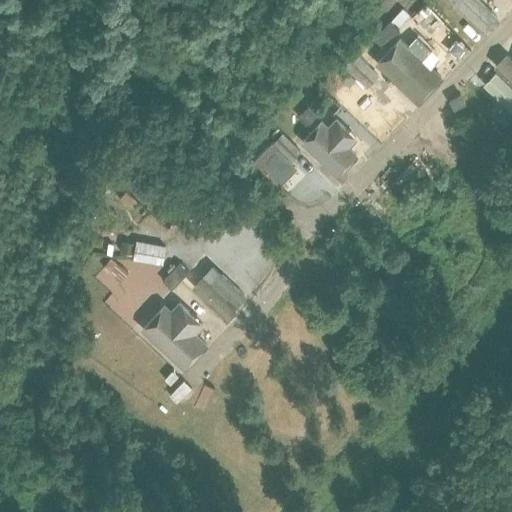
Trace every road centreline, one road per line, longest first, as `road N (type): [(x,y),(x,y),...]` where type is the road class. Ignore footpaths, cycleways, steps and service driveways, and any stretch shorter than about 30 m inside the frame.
road 1 (track): [(257,0),(187,74),(183,92),(303,230)]
road 2 (unclassified): [(303,230),(511,20)]
road 3 (residential): [(148,420),(272,291),(303,230)]
